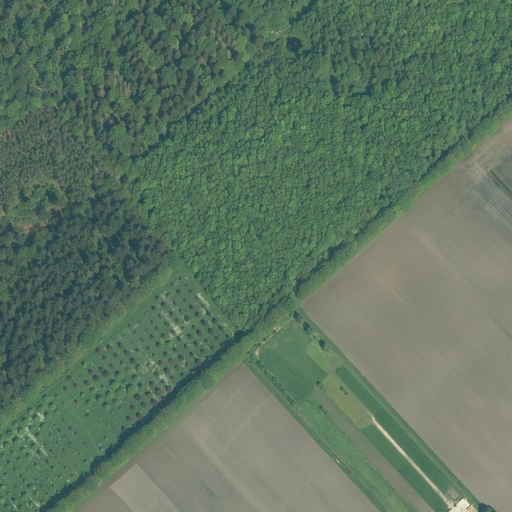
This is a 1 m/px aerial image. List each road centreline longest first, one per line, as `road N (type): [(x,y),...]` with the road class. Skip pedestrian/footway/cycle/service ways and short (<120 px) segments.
road 1 (track): [(56,511),(511,103)]
road 2 (track): [(317,0),(32,256),(0,304)]
road 3 (track): [(244,342),(0,42)]
